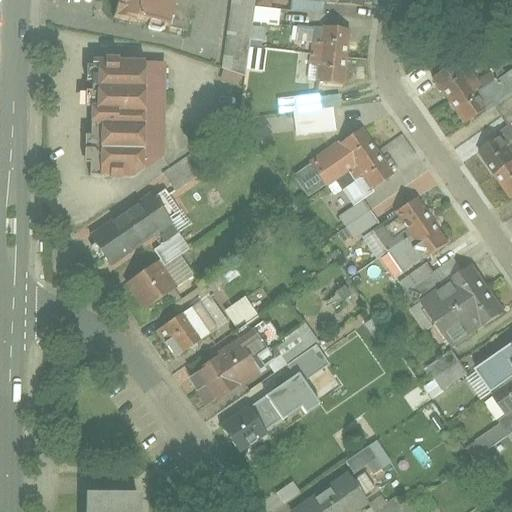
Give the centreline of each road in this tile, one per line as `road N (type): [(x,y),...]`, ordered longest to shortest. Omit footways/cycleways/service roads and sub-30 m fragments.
road 1 (residential): [(12,309),(111,336),(242,511)]
road 2 (residential): [(511,257),(379,44),(384,0)]
road 3 (tertiary): [(9,511),(12,309)]
road 4 (tertiary): [(12,309),(14,139)]
road 5 (tertiary): [(14,139),(18,0)]
